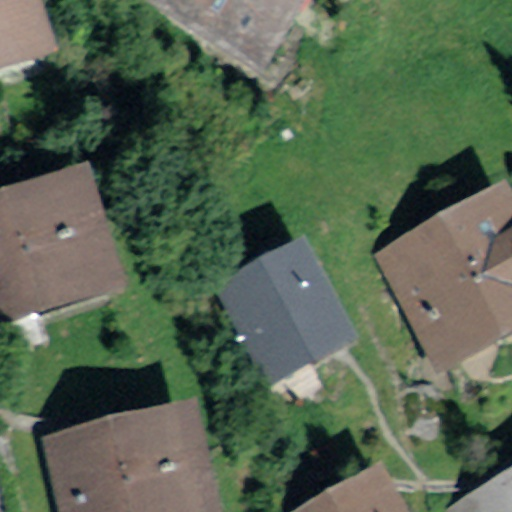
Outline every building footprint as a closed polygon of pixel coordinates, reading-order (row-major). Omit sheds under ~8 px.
[(0,0),(0,59),(38,47),(21,0),(0,0)] [(285,0),(187,0),(256,45),(285,0)] [(0,215),(0,314),(105,281),(76,192),(0,215)] [(511,242),(498,215),(401,266),(447,354),(511,320),(511,242)] [(299,266),(236,299),(273,370),(336,338),(299,266)] [(63,453),(76,511),(201,511),(182,426),(63,453)] [(339,511),(380,511),(372,495),(339,511)] [(511,511),(511,500),(490,511),(511,511)]
